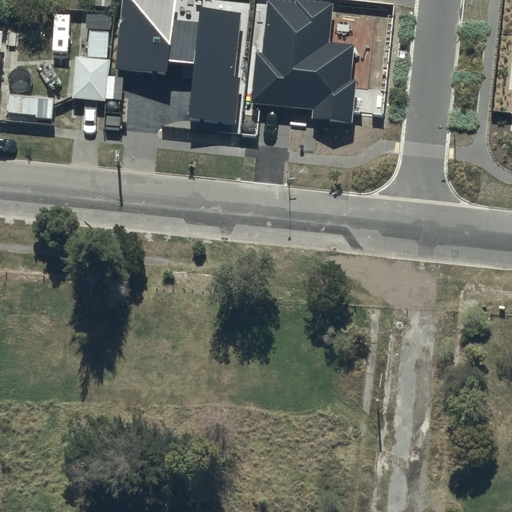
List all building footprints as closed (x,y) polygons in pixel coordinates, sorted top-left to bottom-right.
[(242,11),(201,7),(200,22),(174,20),(175,0),(125,0),(119,66),(164,71),(166,58),(197,62),(191,119),(235,124),(240,77),(236,76),(242,11)] [(334,3),(305,0),(294,0),(294,4),(268,1),(263,53),(257,52),(252,102),(314,109),(313,118),(351,122),(356,79),(351,79),(355,44),(329,42),(334,3)] [(391,7),(363,6),(361,45),(390,46),(391,7)] [(6,32),(0,31),(0,90),(1,91),(1,87),(11,88),(13,66),(3,66),(6,32)] [(77,56),(75,99),(108,101),(111,58),(77,56)] [(57,99),(12,97),(11,114),(39,115),(39,119),(56,120),(57,99)] [(29,235),(0,232),(0,249),(27,252),(29,235)]
